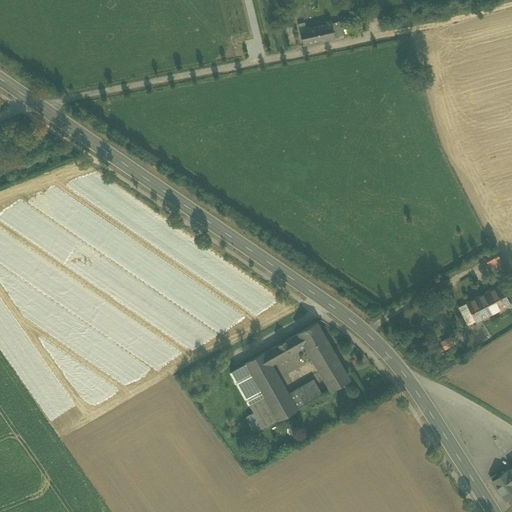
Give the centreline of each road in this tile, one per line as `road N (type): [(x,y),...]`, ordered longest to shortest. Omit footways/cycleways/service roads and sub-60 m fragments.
road 1 (track): [(511,0),(37,104)]
road 2 (primary): [(240,243),(37,104)]
road 3 (primary): [(240,243),(352,320),(401,372)]
road 4 (primary): [(401,372),(492,511)]
road 5 (unknown): [(369,336),(484,269)]
road 6 (unclassified): [(511,429),(401,372)]
